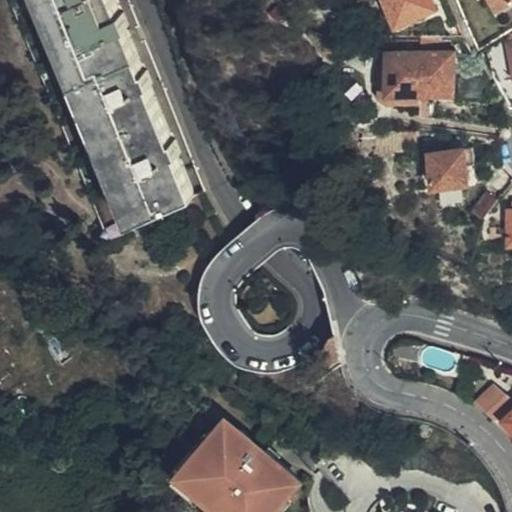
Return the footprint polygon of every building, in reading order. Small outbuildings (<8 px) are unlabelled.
[(37,0),(132,200),(184,174),(102,0),(37,0)] [(437,0),(390,0),(401,23),(439,5),(437,0)] [(511,0),(491,0),(497,10),(511,1),(511,0)] [(449,35),(420,37),(420,50),(422,90),(423,100),(428,100),(428,90),(456,90),(456,50),(450,49),(449,35)] [(511,53),(511,80),(499,83),(511,106),(511,43),(510,44),(511,53)] [(391,89),(422,90),(420,50),(391,49),(391,89)] [(482,94),(482,76),(464,75),(463,93),(482,94)] [(467,169),(465,149),(432,151),(435,184),(468,182),(467,169)] [(476,209),(488,217),(495,207),(505,192),(493,185),(476,209)] [(511,206),(495,207),(488,217),(487,223),(511,223),(511,240),(511,239),(511,206)] [(318,351),(323,368),(336,357),(333,334),(326,336),(318,351)] [(312,375),(300,361),(295,365),(311,385),(335,366),(336,357),(323,368),(312,375)] [(470,400),(496,422),(511,403),(511,396),(491,377),(470,400)] [(182,471),(177,477),(216,511),(274,511),(290,494),(305,477),(282,457),(270,447),(246,425),(240,432),(226,420),(217,431),(182,471)] [(182,471),(217,431),(212,426),(178,466),(182,471)] [(273,444),(270,447),(282,457),(285,454),(273,444)] [(134,511),(127,482),(111,486),(113,492),(91,497),(94,511),(134,511)] [(290,494),(274,511),(282,511),(295,498),(290,494)]
